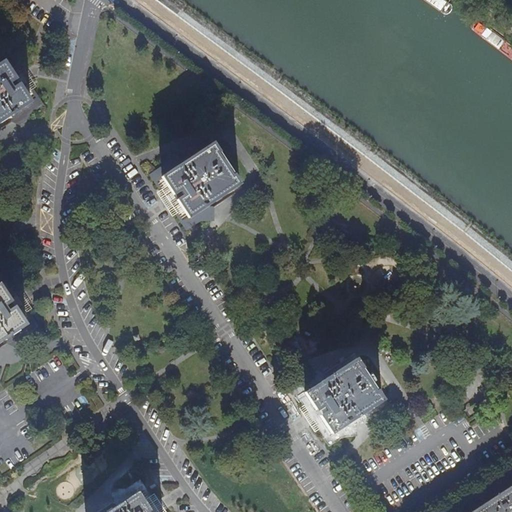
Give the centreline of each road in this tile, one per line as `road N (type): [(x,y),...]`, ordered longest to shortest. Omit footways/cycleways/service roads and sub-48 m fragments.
road 1 (tertiary): [(117,0),(511,300)]
road 2 (residential): [(341,511),(75,114)]
road 3 (residential): [(75,114),(58,196),(65,289),(103,365),(205,511)]
